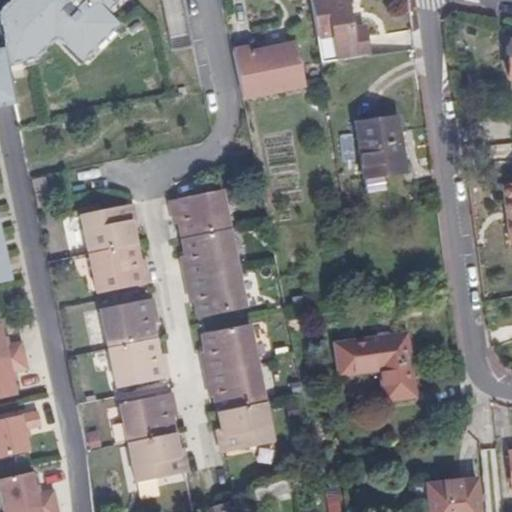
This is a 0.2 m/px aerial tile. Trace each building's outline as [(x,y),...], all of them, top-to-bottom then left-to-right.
[(0,0),(0,5),(16,67),(37,62),(54,45),(73,65),(90,63),(116,36),(121,16),(111,6),(117,0),(0,0)] [(303,0),(315,61),(358,54),(354,30),(338,32),(337,27),(341,27),(336,0),(303,0)] [(229,39),(239,89),(297,78),(290,38),(269,41),(269,36),(243,41),(243,37),(229,39)] [(0,232),(0,105),(0,106),(12,103),(0,48),(0,283),(11,281),(0,232)] [(402,169),(395,115),(356,120),(363,174),(402,169)] [(502,188),(506,221),(511,220),(509,186),(502,188)] [(182,241),(228,232),(219,191),(169,201),(172,219),(177,217),(182,241)] [(77,217),(85,257),(132,247),(128,225),(133,224),(129,206),(77,217)] [(185,282),(236,272),(228,232),(182,241),(187,265),(182,266),(185,282)] [(94,297),(146,285),(143,270),(137,271),(132,247),(85,257),(94,297)] [(185,282),(189,298),(194,297),(199,321),(244,312),(236,272),(185,282)] [(306,295),(289,298),(290,308),(307,306),(306,295)] [(97,313),(105,352),(153,342),(148,318),(153,316),(150,301),(97,313)] [(278,312),(265,315),(266,323),(279,320),(278,312)] [(205,376),(256,367),(248,327),(203,336),(207,360),(201,361),(205,376)] [(0,328),(0,398),(16,395),(11,374),(28,370),(21,341),(4,345),(0,328)] [(411,395),(403,336),(332,346),(336,373),(378,368),(382,398),(411,395)] [(114,394),(167,382),(162,365),(158,365),(153,342),(105,352),(114,394)] [(218,416),(264,407),(256,367),(205,376),(209,394),(214,392),(218,416)] [(299,394),(297,382),(288,384),(290,396),(299,394)] [(117,408),(126,446),(172,437),(168,414),(173,413),(170,397),(117,408)] [(273,448),(264,407),(218,416),(223,440),(220,441),(222,459),(273,448)] [(37,411),(0,419),(0,458),(29,452),(24,431),(41,427),(37,411)] [(135,486),(187,476),(183,461),(177,461),(172,437),(126,446),(135,486)] [(32,472),(0,479),(0,497),(3,511),(57,511),(53,491),(37,495),(32,472)] [(478,511),(475,480),(425,486),(427,511),(478,511)] [(204,510),(203,511),(254,511),(252,494),(219,505),(204,510)]
